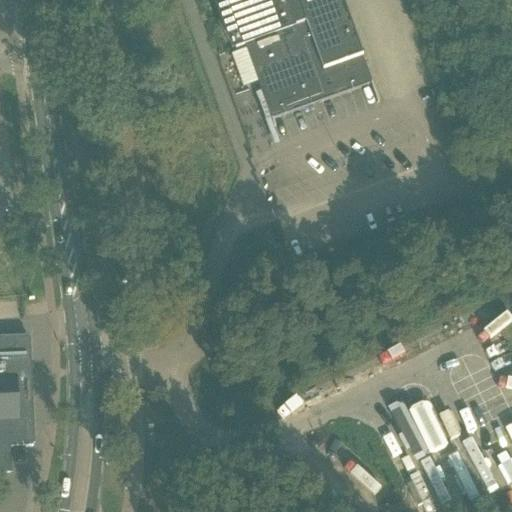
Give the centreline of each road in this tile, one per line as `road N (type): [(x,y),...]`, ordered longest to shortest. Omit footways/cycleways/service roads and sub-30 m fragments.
road 1 (unclassified): [(89,373),(214,347),(511,237)]
road 2 (secondary): [(89,373),(39,62)]
road 3 (secondary): [(76,511),(89,373)]
